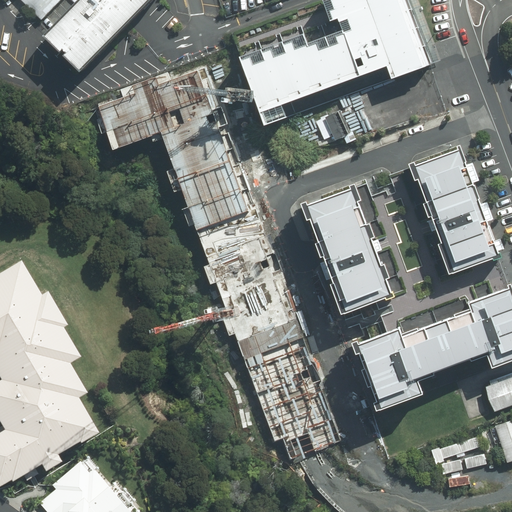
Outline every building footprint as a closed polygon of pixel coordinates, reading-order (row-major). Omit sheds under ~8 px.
[(23,0),(42,17),(59,0),(23,0)] [(148,0),(82,0),(55,29),(55,30),(90,65),(129,22),(135,15),(139,11),(142,7),(148,0)] [(244,59),(262,109),(386,65),(390,77),(429,64),(426,56),(423,46),(406,0),(330,0),(340,25),(244,59)] [(106,110),(125,162),(156,152),(273,467),(331,442),(199,74),(106,110)] [(461,148),(407,168),(408,170),(446,277),(447,277),(496,259),(500,257),(461,148)] [(357,188),(299,207),(315,252),(336,315),(377,302),(393,297),(357,188)] [(25,275),(0,290),(0,421),(2,424),(3,427),(5,430),(0,433),(0,485),(28,470),(98,433),(79,398),(88,392),(76,373),(70,363),(25,275)] [(386,333),(351,345),(376,412),(424,395),(418,383),(486,355),(492,369),(511,361),(511,294),(510,289),(506,290),(471,302),(401,327),(386,333)] [(511,374),(486,384),(497,410),(511,404),(511,374)] [(511,418),(497,424),(509,460),(511,458),(511,418)] [(399,425),(389,427),(394,447),(404,445),(399,425)] [(480,434),(435,447),(439,460),(484,447),(480,434)] [(131,511),(84,459),(52,485),(56,489),(38,504),(45,511),(131,511)] [(474,479),(453,477),(452,488),(473,489),(474,479)]
